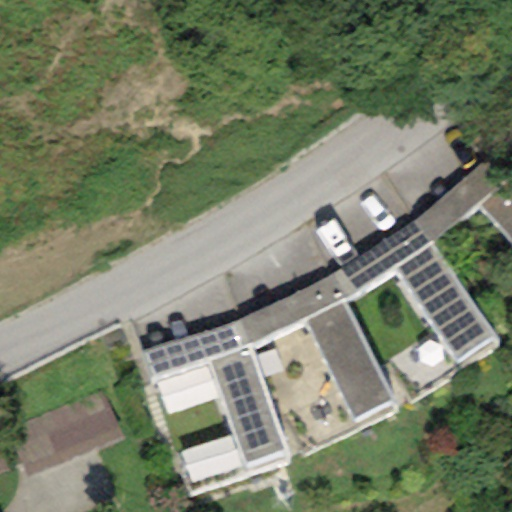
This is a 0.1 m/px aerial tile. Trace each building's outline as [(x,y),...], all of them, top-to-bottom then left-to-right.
[(511,183),(486,158),(410,223),(427,246),(475,204),(511,244),(511,183)] [(410,223),(338,270),(356,293),(361,292),(392,270),(451,363),(494,335),(427,246),(410,223)] [(338,270),(239,320),(249,349),(303,321),(352,421),(392,403),(340,301),(356,293),(338,270)] [(239,320),(141,353),(151,383),(208,364),(243,466),(284,452),(249,349),(239,320)] [(100,391),(6,433),(26,477),(120,435),(100,391)]
